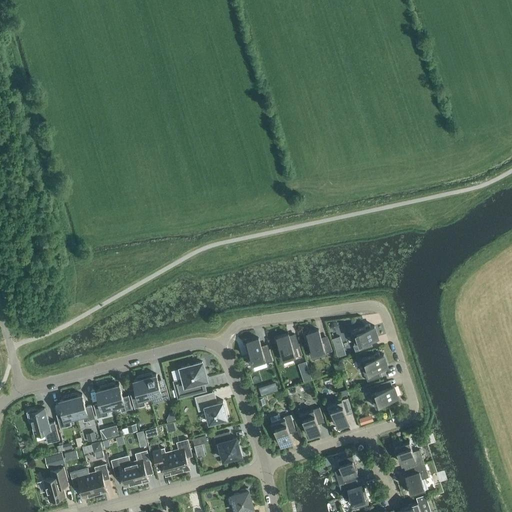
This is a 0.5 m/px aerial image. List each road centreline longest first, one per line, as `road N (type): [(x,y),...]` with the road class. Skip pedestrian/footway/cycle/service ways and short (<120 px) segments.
road 1 (residential): [(218,350),(238,324),(378,309),(416,406),(408,418),(371,432)]
road 2 (residential): [(21,389),(192,345),(218,350)]
road 3 (residential): [(264,465),(94,511)]
road 4 (residential): [(218,350),(264,465)]
